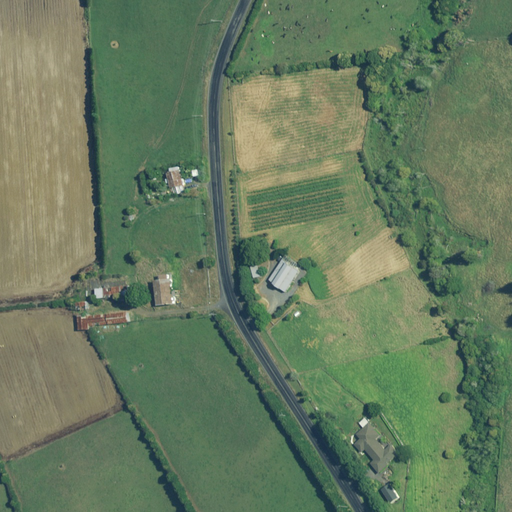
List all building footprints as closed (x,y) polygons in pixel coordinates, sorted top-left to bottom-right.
[(182,167),(172,168),(173,172),(170,172),(171,178),(168,179),(168,183),(172,183),(173,188),(176,187),(177,192),(185,191),(184,186),(185,186),(182,167)] [(302,271),(286,259),(271,279),(287,291),(302,271)] [(162,274),(162,279),(158,279),(158,304),(175,303),(174,279),(172,279),(172,274),(162,274)] [(98,298),(122,296),(123,301),(127,300),(126,295),(132,295),(131,290),(130,290),(129,285),(97,288),(98,298)] [(91,329),(91,326),(130,322),(129,311),(90,315),(88,300),(78,301),(80,330),(91,329)] [(388,450),(381,442),(387,437),(372,421),(358,434),(362,438),(355,444),(363,453),(367,450),(371,455),(370,456),(373,460),(375,458),(376,460),(372,463),(381,474),(391,465),(390,464),(402,453),(393,443),(389,447),(390,448),(388,450)] [(392,484),(384,489),(394,503),(401,498),(392,484)]
